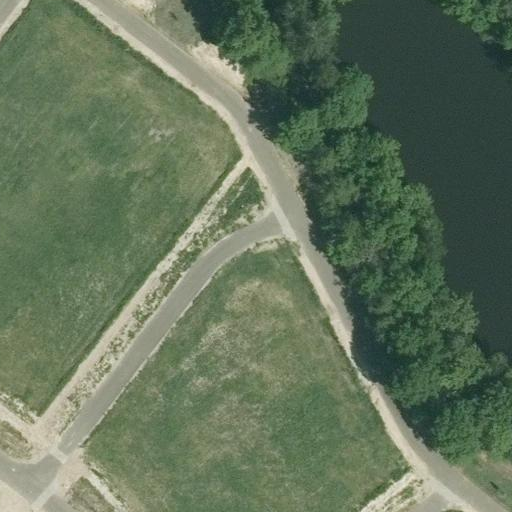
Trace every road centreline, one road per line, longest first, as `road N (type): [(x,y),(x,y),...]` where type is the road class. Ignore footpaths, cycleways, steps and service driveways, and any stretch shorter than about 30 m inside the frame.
road 1 (residential): [(293,219),(208,263),(30,495)]
road 2 (residential): [(451,485),(407,436),(293,219)]
road 3 (residential): [(293,219),(221,95),(95,0)]
